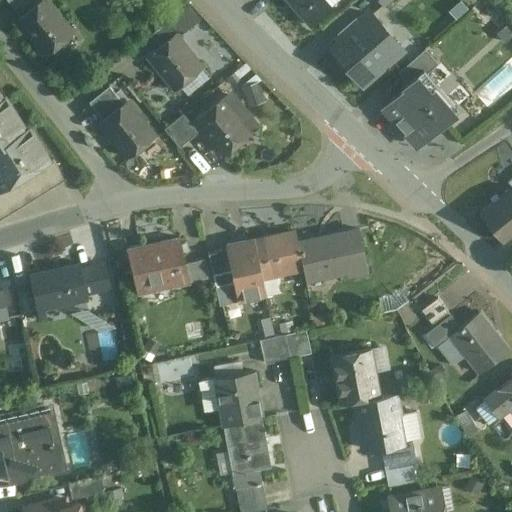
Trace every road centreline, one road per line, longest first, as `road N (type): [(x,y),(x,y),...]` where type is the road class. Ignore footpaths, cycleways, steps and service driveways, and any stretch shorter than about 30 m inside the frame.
road 1 (residential): [(412,185),(119,196)]
road 2 (residential): [(227,0),(412,185)]
road 3 (residential): [(119,196),(0,42)]
road 4 (residential): [(412,185),(511,293)]
road 5 (residential): [(119,196),(0,241)]
road 6 (residential): [(511,118),(412,185)]
